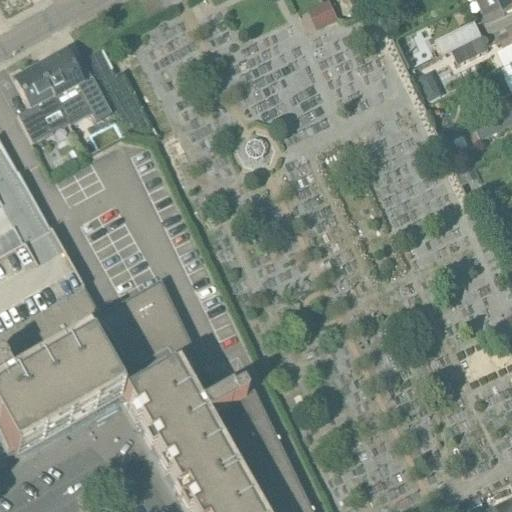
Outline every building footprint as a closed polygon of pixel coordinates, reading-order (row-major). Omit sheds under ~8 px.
[(489,11),(481,15),(486,26),(511,13),(511,0),(495,0),(498,7),(489,11)] [(318,32),(341,20),(330,1),(308,14),(318,32)] [(442,58),(451,53),(481,39),(474,25),(435,44),(442,58)] [(511,48),(511,35),(498,43),(503,52),(511,48)] [(481,39),(451,53),(458,68),(488,53),(481,39)] [(115,125),(101,99),(92,82),(80,88),(64,57),(37,72),(59,114),(60,113),(69,129),(91,117),(95,125),(99,122),(104,131),(115,125)] [(44,122),(59,114),(37,72),(13,85),(28,113),(16,120),(32,148),(52,137),(44,122)] [(490,106),(492,111),(470,122),(473,129),(496,119),(510,112),(511,110),(511,95),(511,96),(490,106)] [(511,115),(510,112),(496,119),(473,129),(479,143),(511,127),(511,115)] [(67,432),(122,400),(138,391),(98,321),(50,238),(16,179),(0,187),(0,435),(12,457),(14,461),(14,462),(67,432)] [(473,207),(486,201),(481,191),(468,197),(473,207)] [(502,234),(499,229),(494,229),(491,234),(494,239),(499,239),(502,234)] [(308,511),(252,396),(243,401),(239,395),(230,400),(228,396),(215,403),(159,287),(98,321),(138,391),(122,400),(143,438),(142,438),(144,440),(185,511),(308,511)] [(0,464),(12,457),(0,435),(0,464)] [(483,511),(479,501),(465,508),(466,511),(483,511)] [(511,511),(511,501),(489,511),(511,511)]
